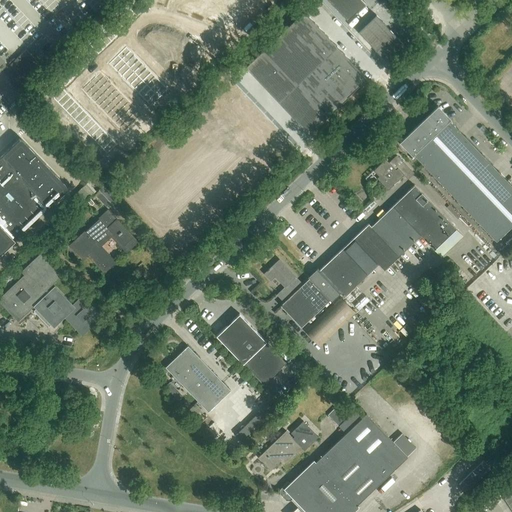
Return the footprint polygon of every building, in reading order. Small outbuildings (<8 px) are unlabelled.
[(221,3),(217,0),(196,0),(210,14),(221,3)] [(361,0),(328,0),(347,20),(364,3),(361,0)] [(131,1),(127,5),(137,15),(141,11),(131,1)] [(127,5),(123,9),(132,19),(137,15),(127,5)] [(303,8),(243,67),(309,135),(350,95),(349,94),(368,76),(360,68),(361,67),(303,8)] [(123,9),(118,14),(128,24),(132,19),(123,9)] [(118,14),(114,18),(124,28),(128,24),(118,14)] [(375,15),(358,31),(386,60),(403,44),(375,15)] [(114,18),(110,22),(120,32),(124,28),(114,18)] [(152,20),(143,28),(147,33),(156,24),(152,20)] [(110,22),(106,26),(115,36),(120,32),(110,22)] [(156,24),(147,33),(152,37),(160,28),(156,24)] [(106,26),(101,31),(111,41),(115,36),(106,26)] [(143,28),(135,37),(139,41),(147,33),(143,28)] [(160,28),(152,37),(156,41),(164,33),(160,28)] [(101,31),(97,35),(107,45),(111,41),(101,31)] [(147,33),(139,41),(143,45),(152,37),(147,33)] [(164,33),(156,41),(160,45),(169,37),(164,33)] [(97,35),(93,39),(103,49),(107,45),(97,35)] [(152,37),(143,45),(147,50),(156,41),(152,37)] [(169,37),(160,45),(164,50),(173,41),(169,37)] [(93,39),(89,43),(99,53),(103,49),(93,39)] [(156,41),(147,50),(152,54),(160,45),(156,41)] [(173,41),(164,50),(169,54),(177,45),(173,41)] [(89,43),(84,48),(94,57),(99,53),(89,43)] [(160,45),(152,54),(156,58),(164,50),(160,45)] [(177,45),(169,54),(173,58),(181,50),(177,45)] [(125,46),(117,55),(121,59),(130,50),(125,46)] [(84,48),(80,52),(90,62),(94,57),(84,48)] [(42,67),(25,49),(15,59),(13,58),(8,63),(26,81),(42,67)] [(130,50),(121,59),(125,63),(134,55),(130,50)] [(164,50),(156,58),(160,62),(169,54),(164,50)] [(181,50),(173,58),(177,62),(186,54),(181,50)] [(80,52),(76,56),(86,66),(90,62),(80,52)] [(169,54),(160,62),(164,67),(173,58),(169,54)] [(186,54),(177,62),(181,67),(190,58),(186,54)] [(117,55),(108,63),(113,67),(121,59),(117,55)] [(134,55),(125,63),(130,67),(138,59),(134,55)] [(76,56),(72,60),(82,70),(86,66),(76,56)] [(173,58),(164,67),(169,71),(177,62),(173,58)] [(190,58),(181,67),(186,71),(194,62),(190,58)] [(121,59),(113,67),(117,72),(125,63),(121,59)] [(138,59),(130,67),(134,72),(142,63),(138,59)] [(72,60),(67,65),(77,74),(82,70),(72,60)] [(177,62),(169,71),(173,75),(181,67),(177,62)] [(125,63),(117,72),(121,76),(130,67),(125,63)] [(142,63),(134,72),(138,76),(147,67),(142,63)] [(67,65),(63,69),(73,79),(77,74),(67,65)] [(130,67),(121,76),(125,80),(134,72),(130,67)] [(147,67),(138,76),(142,80),(151,72),(147,67)] [(181,67),(173,75),(177,79),(186,71),(181,67)] [(63,69),(59,73),(69,83),(73,79),(63,69)] [(99,72),(91,81),(95,85),(104,76),(99,72)] [(134,72),(125,80),(130,84),(138,76),(134,72)] [(151,72),(142,80),(147,84),(155,76),(151,72)] [(59,73),(55,77),(65,87),(69,83),(59,73)] [(104,76),(95,85),(99,89),(108,81),(104,76)] [(138,76),(130,84),(134,89),(142,80),(138,76)] [(155,76),(147,84),(151,89),(159,80),(155,76)] [(142,80),(134,89),(138,93),(147,84),(142,80)] [(159,80),(151,89),(155,93),(164,84),(159,80)] [(91,81),(82,89),(87,93),(95,85),(91,81)] [(108,81),(99,89),(104,93),(112,85),(108,81)] [(147,84),(138,93),(142,97),(151,89),(147,84)] [(164,84),(155,93),(159,97),(168,89),(164,84)] [(95,85),(87,93),(91,98),(99,89),(95,85)] [(112,85),(104,93),(108,98),(116,89),(112,85)] [(63,89),(53,99),(57,103),(67,93),(63,89)] [(99,89),(91,98),(95,102),(104,93),(99,89)] [(116,89),(108,98),(112,102),(121,93),(116,89)] [(151,89),(142,97),(147,101),(155,93),(151,89)] [(67,93),(57,103),(61,108),(71,98),(67,93)] [(104,93),(95,102),(99,106),(108,98),(104,93)] [(121,93),(112,102),(116,106),(125,98),(121,93)] [(155,93),(147,101),(151,106),(159,97),(155,93)] [(0,116),(10,106),(3,99),(0,102),(0,96),(1,96),(0,95),(0,116)] [(71,98),(61,108),(65,112),(75,102),(71,98)] [(108,98),(99,106),(104,110),(112,102),(108,98)] [(125,98),(116,106),(120,110),(129,102),(125,98)] [(75,102),(65,112),(70,116),(79,106),(75,102)] [(112,102),(104,110),(108,115),(116,106),(112,102)] [(129,102),(120,110),(125,115),(133,106),(129,102)] [(79,106),(70,116),(74,120),(84,110),(79,106)] [(116,106),(108,115),(112,119),(120,110),(116,106)] [(133,106),(125,115),(129,119),(137,110),(133,106)] [(495,240),(511,224),(511,185),(449,120),(448,120),(437,109),(402,142),(413,153),(412,154),(495,240)] [(84,110),(74,120),(78,125),(88,115),(84,110)] [(120,110),(112,119),(116,123),(125,115),(120,110)] [(137,110),(129,119),(133,123),(142,115),(137,110)] [(88,115),(78,125),(82,129),(92,119),(88,115)] [(125,115),(116,123),(120,127),(129,119),(125,115)] [(92,119),(82,129),(87,133),(96,123),(92,119)] [(129,119),(120,127),(125,132),(133,123),(129,119)] [(96,123),(87,133),(91,137),(101,127),(96,123)] [(101,127),(91,137),(95,142),(105,132),(101,127)] [(105,132),(95,142),(99,146),(109,136),(105,132)] [(109,136),(99,146),(104,150),(113,140),(109,136)] [(0,157),(0,252),(14,240),(48,207),(67,189),(19,139),(1,157),(0,157)] [(113,140),(104,150),(108,154),(118,144),(113,140)] [(396,155),(388,162),(384,158),(372,170),(378,176),(376,178),(387,190),(403,174),(407,178),(413,172),(403,162),(396,155)] [(339,292),(343,297),(378,264),(384,270),(420,235),(441,257),(462,236),(414,185),(371,226),(368,223),(318,269),(317,267),(307,276),(309,278),(330,300),(330,301),(339,292)] [(98,199),(103,194),(99,190),(94,195),(98,199)] [(125,248),(136,239),(107,209),(68,245),(82,261),(88,256),(101,271),(102,270),(113,260),(98,244),(111,232),(125,248)] [(28,275),(2,300),(17,317),(33,301),(44,291),(60,276),(40,254),(29,265),(24,269),(23,270),(28,275)] [(330,300),(309,278),(302,284),(279,260),(264,274),(270,281),(275,277),(284,286),(275,294),(283,302),(280,305),(301,327),(330,300)] [(44,291),(33,301),(38,307),(34,311),(49,326),(64,312),(70,307),(54,290),(49,295),(44,291)] [(358,310),(369,300),(365,296),(354,306),(358,310)] [(319,347),(355,313),(340,297),(304,330),(319,347)] [(70,307),(64,312),(81,331),(98,315),(82,299),(72,309),(70,307)] [(263,385),(286,363),(265,342),(265,341),(239,314),(216,336),(242,364),(263,385)] [(208,411),(230,390),(187,346),(166,367),(208,411)] [(311,373),(300,382),(303,386),(314,377),(311,373)] [(264,407),(236,434),(245,443),(273,416),(264,407)] [(345,432),(361,416),(355,410),(346,419),(334,407),(327,414),(345,432)] [(313,460),(289,483),(287,481),(279,489),(279,494),(285,500),(290,500),(293,497),(306,511),(353,511),(358,507),(356,506),(408,456),(366,413),(315,462),(313,460)] [(289,462),(302,449),(303,451),(318,437),(302,421),(290,433),(294,436),(292,438),(285,431),(258,458),(270,471),(284,457),(289,462)] [(483,461),(479,465),(487,472),(491,468),(483,461)] [(479,465),(475,469),(483,476),(487,472),(479,465)] [(475,469),(471,473),(479,480),(483,476),(475,469)] [(471,473),(467,477),(474,484),(479,480),(471,473)] [(467,477),(463,481),(470,488),(474,484),(467,477)] [(463,481),(459,485),(466,492),(470,488),(463,481)] [(506,484),(497,491),(501,495),(509,488),(506,484)] [(511,491),(509,488),(501,495),(504,500),(511,493),(511,491)]
